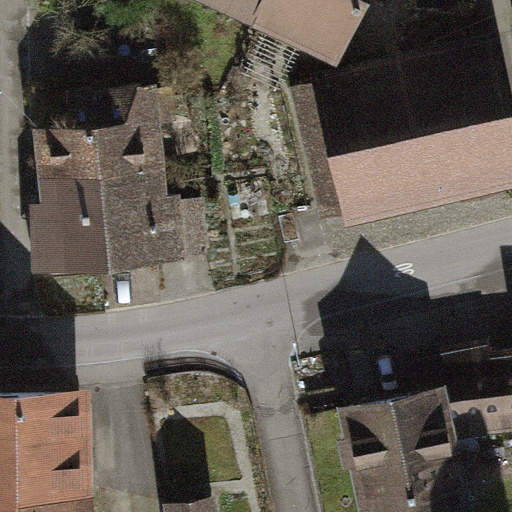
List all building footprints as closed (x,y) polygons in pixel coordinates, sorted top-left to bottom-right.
[(236,0),(264,14),(270,0),(236,0)] [(270,0),(264,14),(350,49),(372,0),(270,0)] [(511,184),(511,175),(491,61),(333,90),(356,213),(511,184)] [(46,133),(47,185),(157,182),(155,100),(80,102),(80,132),(46,133)] [(157,182),(47,185),(50,271),(165,266),(165,249),(196,247),(194,204),(158,206),(157,182)] [(413,393),(338,409),(360,511),(473,511),(461,446),(511,436),(511,342),(409,359),(413,393)] [(0,511),(94,511),(93,388),(0,389),(0,511)] [(220,511),(218,497),(166,505),(167,511),(220,511)]
